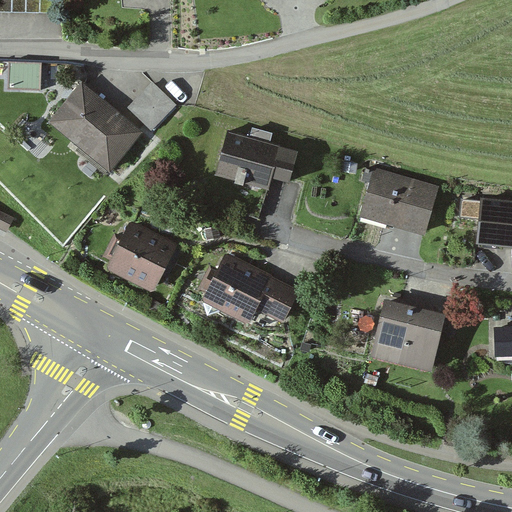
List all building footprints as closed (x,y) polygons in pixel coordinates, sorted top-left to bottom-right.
[(53,0),(0,0),(0,15),(53,17),(53,0)] [(137,135),(74,82),(38,123),(101,177),(137,135)] [(149,86),(123,114),(147,136),(173,108),(149,86)] [(289,153),(217,134),(204,182),(257,196),(261,182),(280,187),(289,153)] [(428,186),(366,171),(353,221),(416,237),(428,186)] [(511,204),(470,200),(465,245),(511,250),(511,204)] [(168,245),(123,222),(97,273),(142,296),(168,245)] [(283,291),(206,259),(187,305),(235,324),(240,312),(269,324),(283,291)] [(436,317),(373,303),(360,360),(423,374),(436,317)] [(511,328),(490,329),(491,358),(509,358),(510,384),(511,384),(511,328)]
